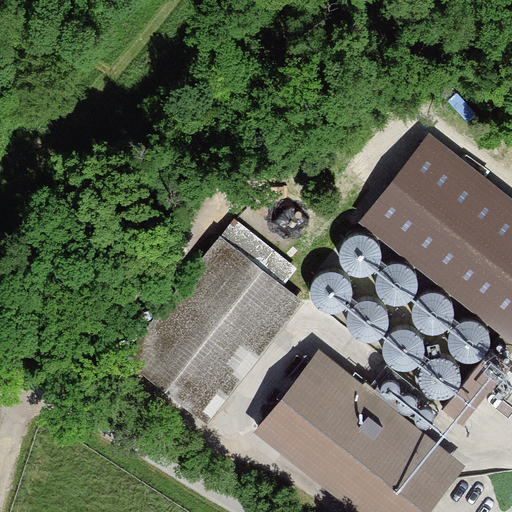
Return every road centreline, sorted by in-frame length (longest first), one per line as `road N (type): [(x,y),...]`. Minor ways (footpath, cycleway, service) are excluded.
road 1 (unclassified): [(0,360),(247,511)]
road 2 (track): [(0,184),(173,0)]
